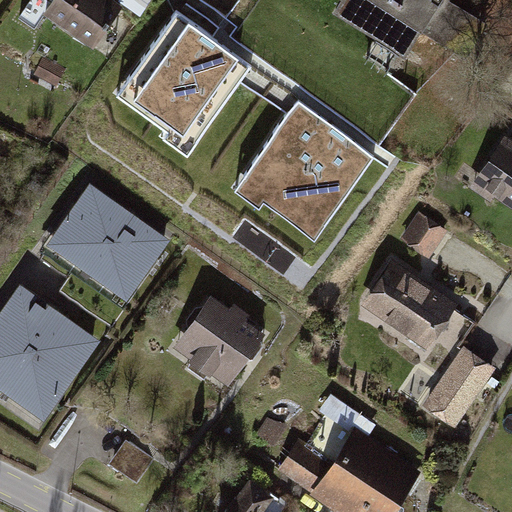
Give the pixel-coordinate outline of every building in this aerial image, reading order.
[(48,0),(42,8),(44,9),(44,8),(88,39),(88,40),(89,40),(101,23),(102,24),(116,4),(110,0),(48,0)] [(126,0),(143,11),(150,0),(126,0)] [(362,0),(360,4),(361,5),(356,13),(355,12),(354,14),(355,15),(356,14),(360,16),(359,18),(362,19),(363,18),(380,29),(379,30),(381,31),(382,30),(386,32),(385,34),(388,35),(389,34),(399,40),(398,42),(400,43),(415,19),(430,29),(432,25),(440,30),(438,34),(440,35),(443,31),(456,40),(457,45),(459,46),(475,19),(466,13),(461,14),(437,0),(362,0)] [(256,55),(179,2),(114,96),(191,150),(256,55)] [(38,69),(55,80),(63,69),(46,58),(38,69)] [(384,152),(303,93),(232,189),(312,248),(384,152)] [(511,144),(501,137),(474,176),(511,201),(511,144)] [(107,272),(126,285),(161,236),(87,184),(53,233),(69,245),(65,250),(104,277),(107,272)] [(440,228),(416,212),(400,235),(424,251),(440,228)] [(424,340),(449,303),(390,263),(365,300),(366,301),(369,297),(387,310),(384,314),(424,340)] [(26,394),(42,406),(89,341),(51,314),(53,310),(18,286),(0,310),(0,382),(23,399),(26,394)] [(207,296),(180,333),(195,344),(187,354),(209,369),(216,359),(231,369),(239,357),(250,356),(248,345),(257,332),(238,318),(242,312),(230,304),(227,310),(207,296)] [(461,347),(425,400),(452,419),(488,366),(461,347)] [(257,428),(266,435),(276,421),(266,415),(257,428)] [(390,511),(407,488),(422,465),(361,424),(339,455),(318,487),(354,511),(390,511)] [(339,455),(306,432),(284,464),(318,487),(339,455)] [(133,481),(151,457),(126,439),(109,464),(133,481)] [(273,511),(266,507),(280,489),(258,473),(244,491),(228,511),(273,511)] [(419,511),(419,498),(407,488),(390,511),(419,511)]
